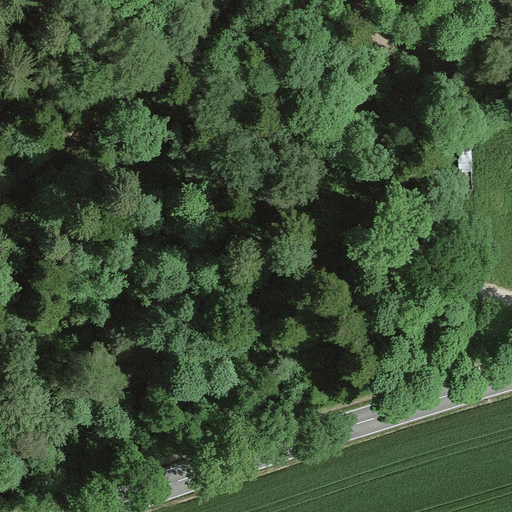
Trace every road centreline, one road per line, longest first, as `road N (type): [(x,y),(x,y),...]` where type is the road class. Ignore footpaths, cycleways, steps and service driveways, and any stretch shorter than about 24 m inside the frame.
road 1 (primary): [(511,377),(92,511)]
road 2 (track): [(408,253),(327,247),(248,261),(141,298),(0,366)]
road 3 (track): [(511,299),(436,280),(408,253),(399,143),(433,82),(507,0)]
road 4 (track): [(230,0),(0,195)]
road 5 (track): [(367,0),(399,143)]
